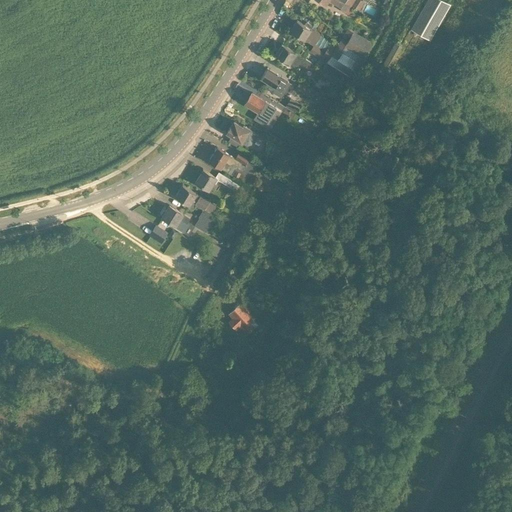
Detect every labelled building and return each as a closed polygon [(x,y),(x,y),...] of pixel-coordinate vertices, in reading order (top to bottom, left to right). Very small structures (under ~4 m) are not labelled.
[(350,6),(340,0),(317,0),(326,5),(329,0),(341,8),(340,10),(349,15),(353,8),(350,6)] [(360,9),(365,2),(361,0),(354,0),(352,5),(360,9)] [(430,40),(450,5),(441,0),(427,0),(411,31),(430,40)] [(310,52),(327,62),(351,78),(373,43),(353,31),(344,46),(345,47),(342,52),(336,48),(334,51),(329,47),(326,51),(315,45),(321,36),(297,20),(290,31),(314,46),(310,52)] [(305,72),(311,62),(296,53),(282,44),(276,54),(290,63),(305,72)] [(351,78),(327,62),(322,70),(347,85),(351,78)] [(280,76),(267,67),(260,78),(268,83),(265,88),(281,98),(291,84),(285,80),(286,79),(281,75),(280,76)] [(307,96),(312,88),(300,80),(295,89),(307,96)] [(273,122),(278,115),(263,105),(265,101),(251,92),(244,103),(273,122)] [(286,106),(295,112),(301,102),(292,97),(286,106)] [(333,103),(325,97),(318,107),(327,113),(333,103)] [(242,126),(234,121),(226,133),(230,135),(227,140),(237,146),(240,141),(242,142),(246,145),(251,144),(253,141),(253,139),(256,138),(258,135),(250,129),(243,124),(242,126)] [(234,157),(216,145),(206,159),(217,166),(232,175),(237,166),(241,170),(249,158),(238,151),(234,157)] [(275,168),(279,162),(272,158),(269,164),(275,168)] [(216,176),(203,169),(196,182),(209,190),(214,183),(215,183),(217,180),(236,191),(239,186),(218,172),(216,176)] [(198,217),(199,218),(209,225),(215,216),(211,213),(215,206),(209,202),(210,201),(200,195),(200,196),(182,185),(175,196),(189,206),(192,202),(195,204),(203,209),(198,217)] [(289,197),(292,192),(287,189),(284,193),(289,197)] [(183,213),(167,203),(167,204),(164,209),(161,208),(159,213),(160,214),(159,216),(174,225),(173,226),(183,232),(188,224),(186,223),(190,218),(183,213)] [(210,225),(199,218),(194,225),(205,232),(210,225)] [(161,242),(167,233),(156,226),(150,235),(161,242)] [(218,258),(223,249),(211,242),(206,251),(218,258)] [(245,335),(258,324),(253,319),(255,318),(249,312),(250,312),(242,303),(230,314),(234,318),(230,321),(237,329),(238,328),(245,335)] [(266,333),(278,321),(270,313),(256,325),(262,333),(265,331),(266,333)]
